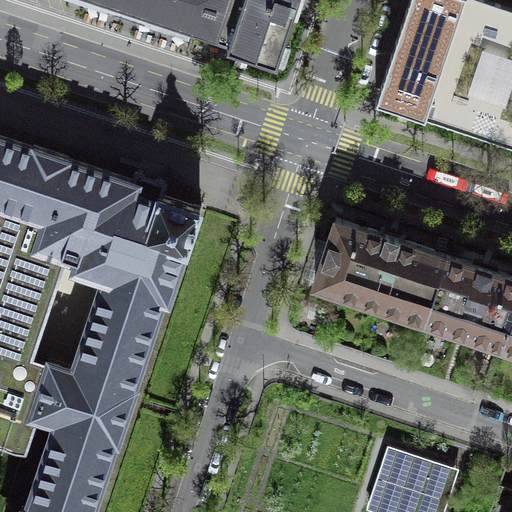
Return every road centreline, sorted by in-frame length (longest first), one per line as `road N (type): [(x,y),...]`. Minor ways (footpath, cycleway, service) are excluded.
road 1 (secondary): [(306,140),(0,39)]
road 2 (residential): [(239,340),(511,431)]
road 3 (secondary): [(511,209),(306,140)]
road 4 (residential): [(306,140),(239,340)]
road 5 (residential): [(239,340),(183,511)]
road 6 (residential): [(353,0),(306,140)]
